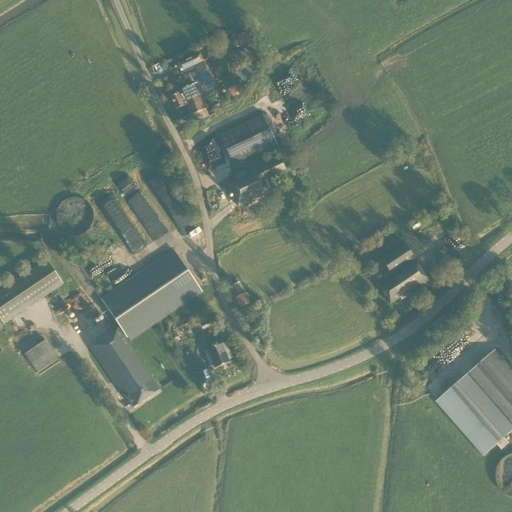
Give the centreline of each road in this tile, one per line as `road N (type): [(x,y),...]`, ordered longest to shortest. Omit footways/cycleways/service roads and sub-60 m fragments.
road 1 (unclassified): [(273,385),(220,294),(198,186),(115,0)]
road 2 (tertiary): [(273,385),(382,346),(511,238)]
road 3 (tertiary): [(69,511),(187,426),(273,385)]
